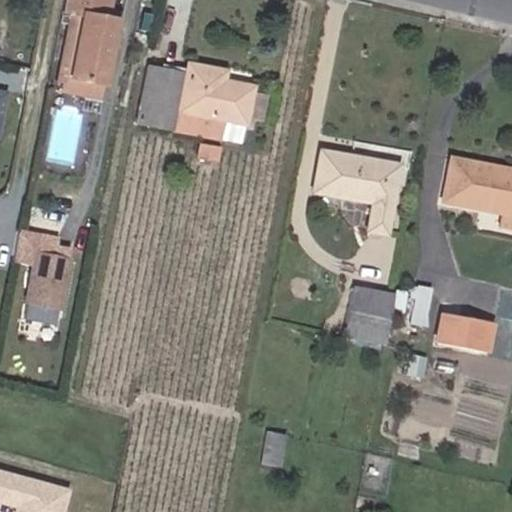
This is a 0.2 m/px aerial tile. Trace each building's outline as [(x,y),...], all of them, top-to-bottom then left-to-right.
[(61,0),(59,12),(65,14),(76,15),(64,75),(98,82),(102,82),(115,15),(104,11),(106,0),(61,0)] [(76,15),(65,14),(52,80),(58,82),(57,88),(96,95),(98,82),(64,75),(76,15)] [(242,124),(244,115),(249,91),(250,84),(221,77),(223,69),(187,61),(186,66),(149,58),(137,120),(215,136),(219,120),(242,124)] [(249,91),(244,115),(260,118),(264,94),(249,91)] [(238,140),(242,124),(219,120),(215,136),(238,140)] [(395,164),(319,149),(312,188),(369,201),(364,226),(381,230),(395,164)] [(445,158),(444,167),(487,175),(490,166),(445,158)] [(487,175),(444,167),(435,202),(498,213),(511,216),(511,170),(490,165),(490,166),(487,175)] [(511,216),(498,213),(496,225),(511,228),(511,216)] [(52,237),(32,234),(24,304),(46,307),(53,253),(51,253),(51,245),(52,237)] [(342,333),(382,342),(392,292),(353,284),(342,333)] [(409,301),(403,329),(421,333),(426,305),(409,301)] [(489,325),(439,316),(433,347),(484,356),(489,325)] [(0,511),(70,511),(77,485),(0,466),(0,511)]
